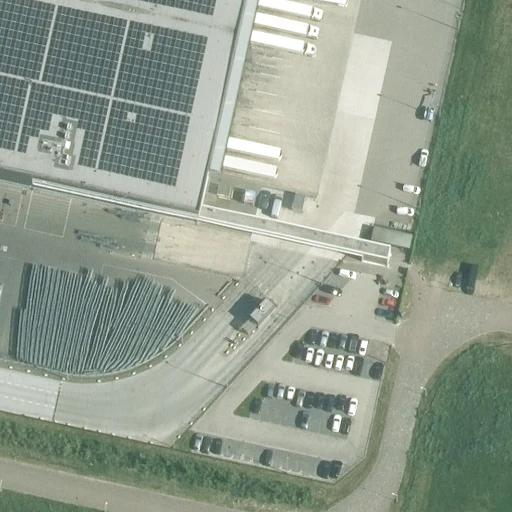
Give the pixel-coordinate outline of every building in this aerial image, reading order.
[(0,0),(0,183),(150,216),(160,218),(161,218),(198,226),(201,213),(209,175),(219,177),(219,176),(222,164),(226,146),(230,128),(234,110),(238,92),(242,74),(246,57),(249,40),(253,22),(257,4),(258,0),(0,0)] [(230,190),(219,187),(217,196),(228,199),(230,190)] [(413,237),(374,229),(370,243),(405,251),(409,252),(413,237)] [(364,249),(361,263),(387,268),(390,255),(364,249)] [(266,302),(249,321),(258,329),(275,310),(266,302)]
